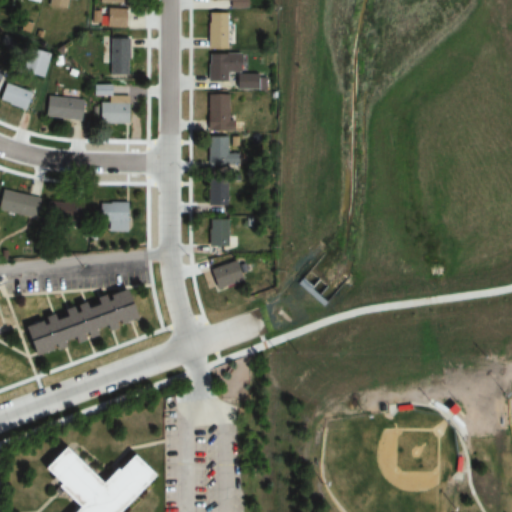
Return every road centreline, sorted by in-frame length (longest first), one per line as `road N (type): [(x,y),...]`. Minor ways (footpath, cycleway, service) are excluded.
road 1 (residential): [(169,0),(169,252),(192,343)]
road 2 (residential): [(0,415),(251,324)]
road 3 (residential): [(0,146),(63,160),(168,162)]
